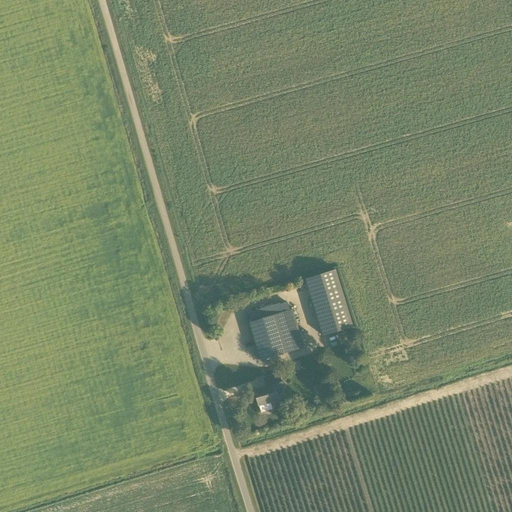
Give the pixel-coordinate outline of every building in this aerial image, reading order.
[(322,336),(354,326),(336,269),(305,279),(322,336)] [(281,312),(279,305),(249,314),(251,322),(281,312)] [(249,322),(261,360),(301,348),(290,310),(281,312),(251,322),(249,322)] [(254,390),(259,405),(279,399),(276,388),(283,386),(279,374),(264,378),(267,386),(254,390)] [(327,383),(321,385),(323,394),(329,393),(327,383)]
